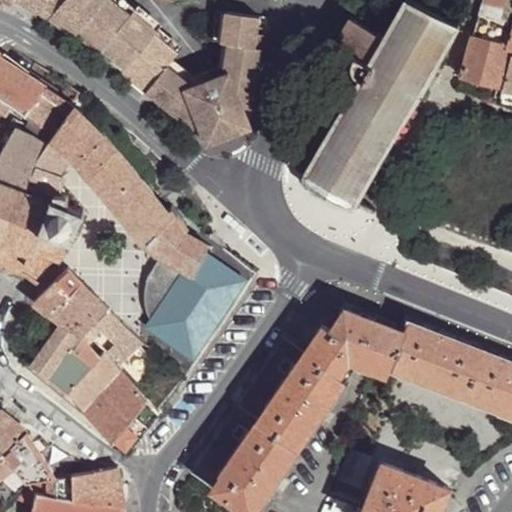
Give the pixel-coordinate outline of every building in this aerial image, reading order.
[(12,0),(15,1),(18,0),(52,19),(65,29),(67,26),(99,52),(101,49),(124,67),(121,71),(193,127),(198,121),(208,141),(254,126),(265,48),(259,47),(261,34),(263,16),(229,11),(225,41),(231,43),(227,72),(194,83),(172,66),(180,52),(157,34),(159,30),(136,12),(134,15),(114,0),(107,0),(108,0),(107,0),(12,0)] [(379,32),(353,17),(336,46),(338,48),(354,57),(353,59),(352,63),(353,67),(354,72),(356,76),(360,79),(306,171),(305,174),(305,180),(310,185),(315,192),(337,204),(344,205),(351,209),(358,204),(360,202),(421,94),(427,98),(429,93),(424,90),(440,62),(446,65),(447,61),(442,58),(460,24),(412,0),(406,0),(386,34),(380,30),(379,32)] [(506,0),(483,0),(479,16),(501,17),(506,0)] [(267,34),(261,34),(259,47),(265,48),(267,34)] [(509,45),(472,37),(458,88),(495,98),(508,48),(509,45)] [(47,86),(0,52),(0,99),(24,118),(47,86)] [(511,55),(502,89),(500,99),(511,102),(511,55)] [(24,118),(72,155),(114,206),(146,246),(165,257),(172,262),(187,230),(189,227),(172,207),(168,210),(145,180),(95,122),(74,105),(47,86),(24,118)] [(0,146),(60,172),(72,155),(24,118),(0,99),(0,146)] [(60,172),(0,146),(0,264),(7,266),(28,274),(39,282),(49,267),(60,260),(72,243),(83,209),(70,204),(70,199),(67,196),(63,193),(59,191),(66,175),(60,172)] [(209,234),(187,230),(172,262),(194,274),(208,248),(211,245),(214,238),(209,234)] [(250,275),(211,245),(208,248),(236,268),(238,272),(239,279),(239,283),(239,289),(250,275)] [(172,262),(165,257),(160,264),(156,270),(153,276),(150,284),(150,291),(150,298),(150,307),(152,315),(154,318),(155,322),(158,327),(163,333),(175,341),(186,345),(195,345),(202,344),(239,289),(239,283),(239,279),(238,272),(236,268),(208,248),(194,274),(172,262)] [(84,281),(69,265),(36,300),(52,313),(84,281)] [(253,278),(250,275),(239,289),(202,344),(195,354),(199,355),(253,278)] [(111,308),(84,281),(52,313),(63,321),(81,335),(82,336),(85,333),(89,329),(111,308)] [(119,315),(111,308),(105,323),(134,351),(144,340),(145,339),(141,335),(119,315)] [(328,326),(307,352),(214,487),(250,511),(254,511),(347,380),(341,376),(352,359),(389,374),(391,367),(511,414),(511,361),(411,321),(407,331),(349,310),(335,329),(328,326)] [(155,322),(154,318),(148,325),(193,355),(195,354),(202,344),(195,345),(186,345),(175,341),(163,333),(158,327),(155,322)] [(81,335),(63,321),(56,330),(34,362),(31,366),(40,370),(50,376),(81,335)] [(89,329),(85,333),(90,343),(95,340),(89,329)] [(50,376),(70,390),(100,357),(90,343),(85,333),(82,336),(81,335),(50,376)] [(307,352),(288,339),(195,474),(214,487),(307,352)] [(119,369),(104,354),(100,357),(70,390),(83,407),(119,369)] [(163,370),(158,366),(154,371),(159,374),(163,370)] [(188,376),(176,366),(169,375),(182,385),(188,376)] [(119,369),(83,407),(114,440),(128,454),(131,450),(160,412),(119,369)] [(0,479),(16,467),(6,454),(29,431),(0,409),(0,479)] [(29,431),(6,454),(16,467),(29,483),(37,481),(57,476),(42,453),(35,442),(29,431)] [(42,437),(35,442),(42,453),(51,445),(42,437)] [(371,456),(352,449),(341,476),(360,484),(371,456)] [(440,511),(450,488),(385,462),(365,511),(364,511),(440,511)] [(100,468),(74,473),(73,498),(126,503),(119,466),(100,468)] [(74,473),(57,476),(57,493),(56,496),(73,498),(74,473)] [(57,476),(37,481),(36,491),(57,493),(57,476)] [(37,481),(29,483),(15,498),(34,504),(36,491),(37,481)] [(57,493),(36,491),(34,504),(32,511),(127,511),(126,503),(73,498),(56,496),(57,493)] [(364,511),(365,511),(339,501),(334,511),(364,511)]
